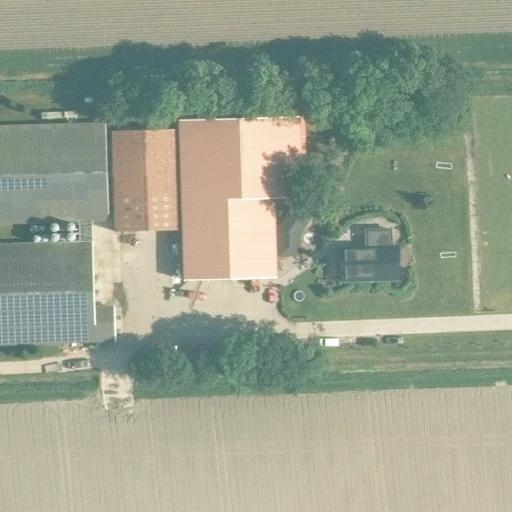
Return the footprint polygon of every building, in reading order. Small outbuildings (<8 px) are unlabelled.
[(304,197),(301,117),(181,121),(186,281),(278,278),(276,198),(304,197)] [(0,223),(106,220),(103,125),(0,128),(0,223)] [(110,132),(113,233),(181,231),(178,131),(178,130),(110,132)] [(304,257),(304,237),(319,222),(303,205),(279,228),(280,258),(304,257)] [(0,247),(0,344),(112,341),(111,309),(91,310),(89,244),(0,247)] [(339,282),(397,281),(396,247),(338,249),(339,282)]
